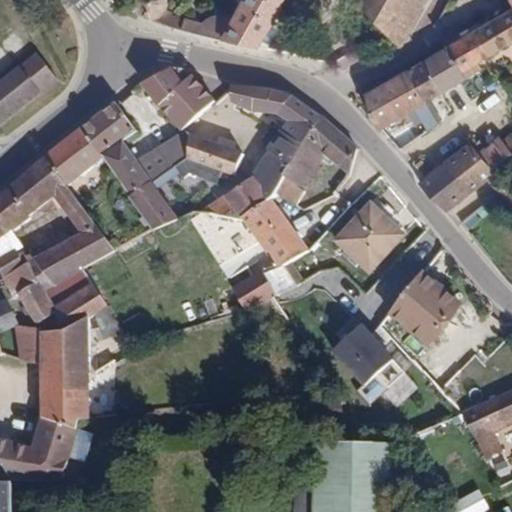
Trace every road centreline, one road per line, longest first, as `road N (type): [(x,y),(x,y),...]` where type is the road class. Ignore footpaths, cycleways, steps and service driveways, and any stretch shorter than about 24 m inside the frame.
road 1 (tertiary): [(319,90),(511,301)]
road 2 (tertiary): [(109,43),(168,50),(319,90)]
road 3 (tertiary): [(0,172),(93,92),(109,43)]
road 4 (residential): [(319,90),(426,45),(445,0)]
